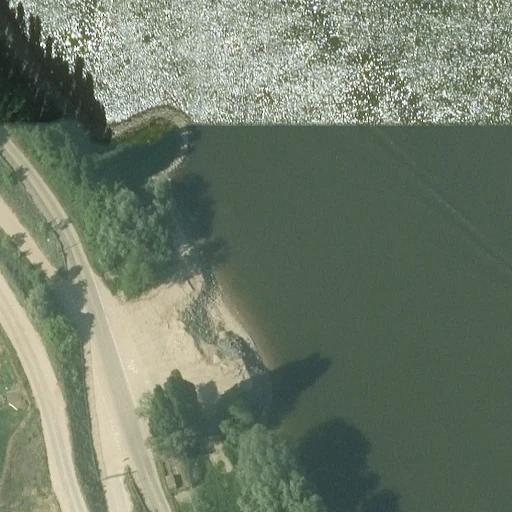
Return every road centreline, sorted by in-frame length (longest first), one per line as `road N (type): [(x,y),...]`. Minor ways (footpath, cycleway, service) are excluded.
road 1 (unclassified): [(161,511),(128,443),(69,242),(0,142)]
road 2 (track): [(68,511),(0,302)]
